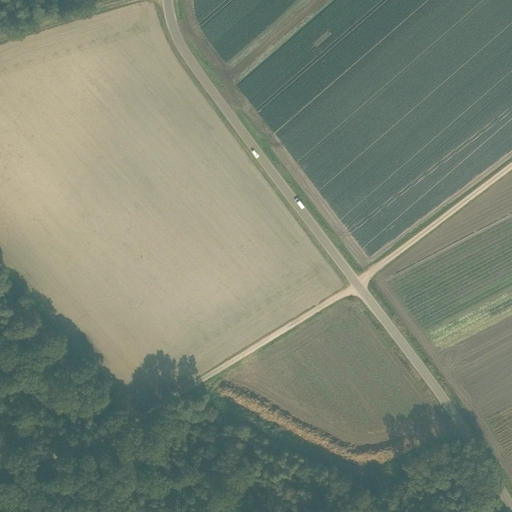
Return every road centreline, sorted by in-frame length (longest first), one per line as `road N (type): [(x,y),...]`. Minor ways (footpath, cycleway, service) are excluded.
road 1 (unclassified): [(511,505),(444,398),(183,47),(170,0)]
road 2 (track): [(511,169),(354,292),(84,445),(0,477)]
road 3 (track): [(169,1),(136,3),(0,43)]
